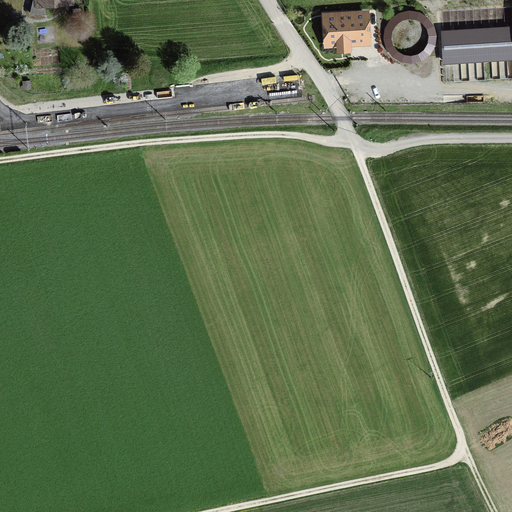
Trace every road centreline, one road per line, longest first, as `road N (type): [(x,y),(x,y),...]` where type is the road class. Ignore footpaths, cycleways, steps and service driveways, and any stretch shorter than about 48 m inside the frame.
road 1 (track): [(356,143),(458,446),(438,466),(219,511)]
road 2 (track): [(351,139),(279,133),(0,159)]
road 3 (unclassified): [(268,0),(356,143),(370,149),(511,137)]
road 4 (track): [(0,104),(41,115),(122,108),(214,78),(309,63)]
